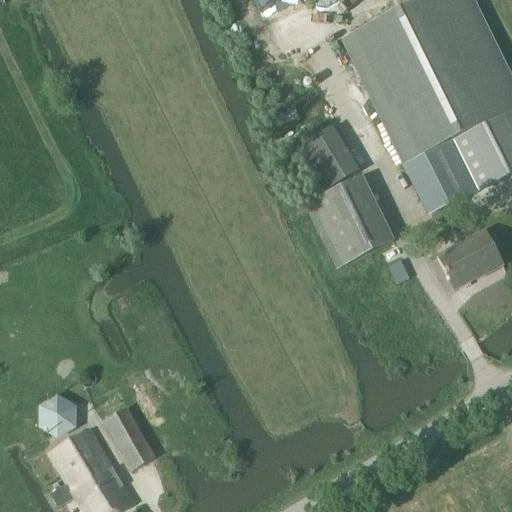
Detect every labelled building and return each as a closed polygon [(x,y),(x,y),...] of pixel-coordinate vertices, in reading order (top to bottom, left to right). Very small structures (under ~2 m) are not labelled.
[(511,95),(463,0),(429,0),(344,44),(429,215),(511,175),(511,95)] [(289,155),(316,200),(357,175),(330,130),(289,155)] [(307,207),(338,271),(392,244),(361,180),(307,207)] [(454,292),(500,267),(482,235),(435,261),(445,279),(446,278),(454,292)] [(153,461),(125,412),(102,425),(130,474),(153,461)] [(81,511),(123,511),(133,507),(89,432),(48,456),(66,487),(49,497),(57,511),(74,500),(81,511)]
